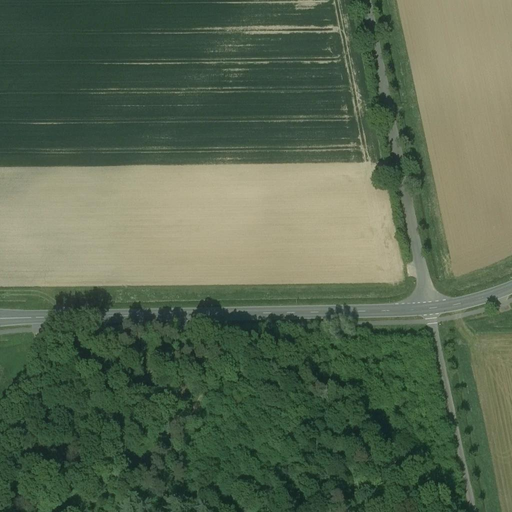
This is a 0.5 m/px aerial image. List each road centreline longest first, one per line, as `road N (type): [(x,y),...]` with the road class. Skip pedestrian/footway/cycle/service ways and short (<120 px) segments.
road 1 (secondary): [(0,319),(428,309)]
road 2 (unclassified): [(428,309),(365,0)]
road 3 (unclassified): [(475,511),(428,309)]
